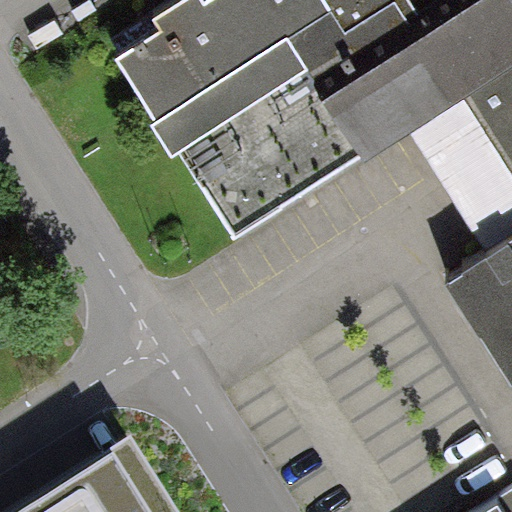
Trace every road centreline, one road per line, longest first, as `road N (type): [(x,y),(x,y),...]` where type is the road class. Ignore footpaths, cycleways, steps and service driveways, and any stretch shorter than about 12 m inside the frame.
road 1 (residential): [(0,95),(157,344)]
road 2 (residential): [(157,344),(261,511)]
road 3 (residential): [(0,443),(157,344)]
